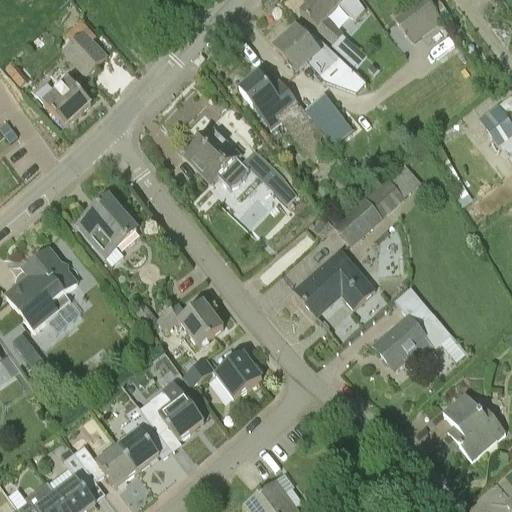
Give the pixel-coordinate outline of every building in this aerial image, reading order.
[(315,0),(300,17),(334,48),(343,38),(326,23),(339,9),(356,24),(365,14),(354,0),(315,0)] [(431,9),(425,2),(395,25),(412,47),(442,24),(431,9)] [(318,56),(297,33),(275,52),(297,76),(308,66),(319,78),(338,61),(325,49),(318,56)] [(86,81),(107,62),(83,37),(63,56),(86,81)] [(368,61),(355,50),(344,62),(357,73),(368,61)] [(334,150),(305,116),(285,90),(275,98),(260,78),(239,94),(252,109),(255,106),(273,129),(270,132),(270,133),(280,125),(281,126),(282,126),(286,131),(289,128),(318,163),(333,151),(334,150)] [(92,108),(76,91),(69,83),(55,96),(47,87),(35,98),(43,107),(65,132),(92,108)] [(353,135),(343,122),(324,100),(305,116),(334,150),(353,135)] [(511,129),(505,119),(511,113),(511,102),(510,100),(497,109),(479,123),(498,149),(511,139),(511,129)] [(0,133),(4,139),(12,134),(6,126),(0,130),(0,133)] [(4,139),(10,147),(17,141),(12,134),(4,139)] [(213,188),(218,183),(219,182),(229,193),(235,191),(238,189),(241,187),(243,184),(246,179),(247,174),(237,164),(240,160),(226,146),(222,150),(209,137),(190,157),(198,166),(194,170),(213,188)] [(350,253),(405,203),(388,182),(334,231),(350,253)] [(287,208),(296,198),(287,186),(277,198),(287,208)] [(110,203),(90,221),(78,232),(105,262),(116,251),(117,252),(137,234),(110,203)] [(322,242),(334,231),(324,221),(312,231),(322,242)] [(38,276),(7,302),(35,336),(71,306),(65,298),(78,287),(68,276),(69,268),(62,268),(50,253),(41,260),(40,261),(33,268),(32,267),(31,268),(32,268),(30,270),(31,271),(32,269),(38,276)] [(341,255),(294,296),(311,315),(325,303),(327,305),(338,296),(354,314),(375,295),(341,255)] [(199,352),(224,332),(204,307),(187,321),(179,310),(158,327),(167,338),(179,328),(199,352)] [(408,321),(374,351),(394,374),(425,348),(432,356),(445,345),(451,339),(424,308),(409,321),(408,321)] [(147,310),(137,318),(148,331),(158,324),(147,310)] [(22,338),(12,346),(25,362),(35,353),(22,338)] [(262,383),(243,358),(215,378),(234,404),(262,383)] [(192,392),(214,375),(206,364),(184,381),(192,392)] [(179,445),(204,426),(175,387),(163,395),(174,409),(160,420),(179,445)] [(459,450),(472,465),(506,436),(481,408),(477,412),(466,399),(443,419),(465,444),(459,450)] [(129,443),(119,451),(137,476),(150,467),(151,469),(152,468),(151,466),(159,460),(149,447),(160,439),(138,411),(128,419),(133,425),(122,433),(129,443)] [(75,458),(96,486),(106,479),(116,493),(124,486),(125,488),(126,487),(125,485),(137,476),(119,451),(97,467),(85,451),(75,458)] [(55,498),(65,511),(89,511),(96,507),(86,494),(96,486),(75,458),(64,466),(77,482),(55,498)] [(294,511),(295,511),(276,485),(243,509),(245,511),(294,511)] [(8,502),(15,511),(65,511),(55,498),(47,487),(25,503),(18,493),(8,502)]
